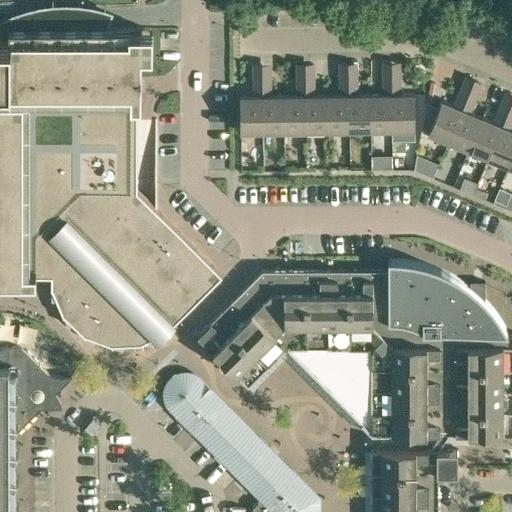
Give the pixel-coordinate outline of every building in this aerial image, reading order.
[(10,10),(0,19),(0,26),(96,27),(109,6),(89,1),(45,1),(10,10)] [(0,278),(36,279),(36,275),(51,275),(51,298),(56,298),(68,324),(72,322),(92,341),(96,338),(122,347),(123,344),(124,343),(152,341),(152,337),(154,335),(159,337),(165,336),(169,333),(171,328),(171,323),(171,322),(172,323),(222,275),(137,190),(137,103),(141,103),(141,55),(153,55),(152,31),(141,31),(141,28),(142,28),(142,27),(96,27),(0,26),(0,278)] [(383,93),(370,94),(371,129),(393,128),(392,79),(382,79),(383,93)] [(400,79),(392,79),(393,128),(415,128),(414,93),(400,93),(400,79)] [(296,95),(283,95),(284,130),(305,130),(305,80),(296,81),(296,95)] [(314,80),(305,80),(305,130),(327,129),(327,94),(314,94),(314,80)] [(339,94),(327,94),(327,129),(349,129),(348,80),(339,80),(339,94)] [(357,80),(348,80),(349,129),(371,129),(370,94),(357,94),(357,80)] [(253,95),(239,95),(240,130),(262,130),(261,81),(253,81),(253,95)] [(271,81),(261,81),(262,130),(284,130),(283,95),(271,95),(271,81)] [(454,104),(441,99),(427,132),(448,140),(467,95),(459,91),(454,104)] [(467,95),(448,140),(468,148),(481,116),(470,111),(475,98),(467,95)] [(481,116),(468,148),(488,157),(507,112),(499,108),(493,121),(481,116)] [(511,113),(507,112),(488,157),(508,165),(511,156),(511,128),(510,128),(511,122),(511,113)] [(502,179),(505,171),(498,168),(494,176),(502,179)] [(473,194),(485,199),(488,192),(476,187),(473,194)] [(506,204),(511,192),(499,187),(494,199),(506,204)] [(432,265),(388,258),(388,269),(263,268),(198,334),(248,384),(286,346),(371,431),(371,432),(511,433),(511,331),(508,331),(498,314),(486,300),(486,282),(470,282),(470,285),(432,265)] [(0,511),(15,511),(16,511),(18,502),(16,502),(16,484),(18,475),(15,474),(15,456),(18,447),(15,446),(15,431),(41,406),(61,406),(61,405),(61,402),(60,399),(59,397),(59,396),(58,395),(57,393),(55,391),(72,375),(71,374),(70,374),(64,375),(60,375),(57,375),(55,374),(53,373),(51,373),(49,372),(47,371),(46,369),(44,368),(26,350),(24,348),(22,347),(19,345),(16,344),(13,344),(11,343),(9,343),(6,344),(2,345),(0,346),(0,511)] [(173,404),(196,427),(220,403),(196,380),(193,378),(189,377),(185,376),(181,377),(177,378),(173,381),(171,385),(169,389),(169,393),(169,397),(171,401),(173,404)] [(220,403),(196,427),(231,462),(234,464),(238,465),(242,466),(246,465),(250,464),(254,461),(256,458),(258,454),(258,451),(250,442),(254,438),(220,403)] [(84,427),(93,434),(101,425),(92,418),(84,427)] [(276,460),(254,438),(250,442),(258,451),(258,454),(256,458),(254,461),(250,464),(246,465),(242,466),(238,465),(234,464),(231,462),(263,494),(261,492),(260,488),(259,483),(260,479),(261,475),(264,471),(276,460)] [(437,511),(437,472),(449,472),(458,472),(458,448),(372,448),(371,511),(437,511)] [(261,492),(263,494),(259,498),(252,505),(252,511),(282,511),(315,498),(276,460),(264,471),(261,475),(260,479),(259,483),(260,488),(261,492)] [(314,511),(315,498),(282,511),(314,511)]
